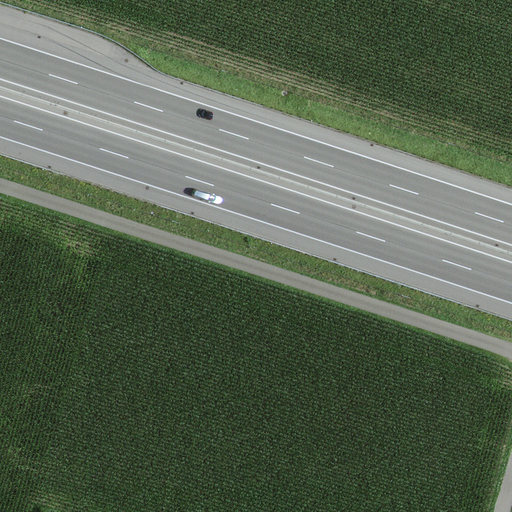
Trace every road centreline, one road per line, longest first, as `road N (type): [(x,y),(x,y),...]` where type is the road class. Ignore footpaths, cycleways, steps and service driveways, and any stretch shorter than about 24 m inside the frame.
road 1 (unclassified): [(0,184),(511,353)]
road 2 (motorway): [(511,226),(0,59)]
road 3 (motorway): [(0,121),(511,286)]
